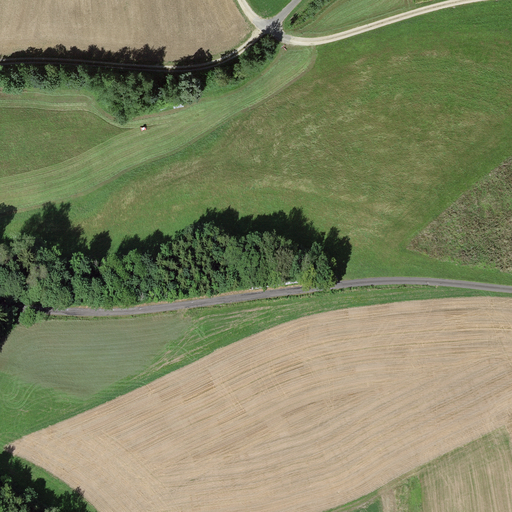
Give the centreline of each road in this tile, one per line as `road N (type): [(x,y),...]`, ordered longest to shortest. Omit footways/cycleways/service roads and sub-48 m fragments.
road 1 (track): [(0,308),(131,312),(381,280),(511,291)]
road 2 (track): [(0,61),(190,67),(235,52),(264,27)]
road 3 (track): [(460,0),(304,41),(264,27),(239,0)]
